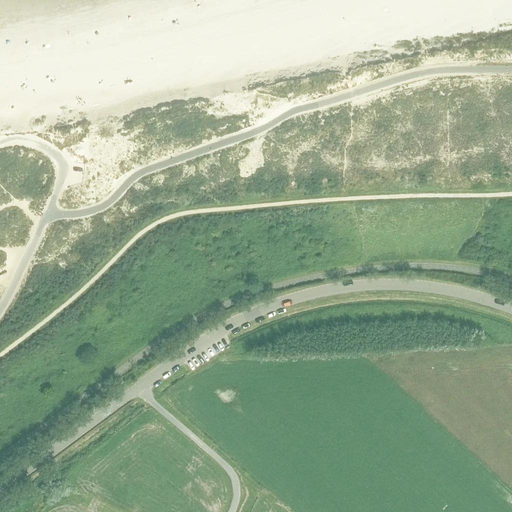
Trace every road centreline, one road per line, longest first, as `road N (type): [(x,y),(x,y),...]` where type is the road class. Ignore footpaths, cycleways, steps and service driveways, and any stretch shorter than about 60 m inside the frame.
road 1 (tertiary): [(0,489),(217,332),(264,309),(372,285),(437,288),(511,309)]
road 2 (track): [(0,355),(136,236),(170,217),(335,199),(511,194)]
road 3 (track): [(0,143),(25,139),(60,163),(48,215)]
